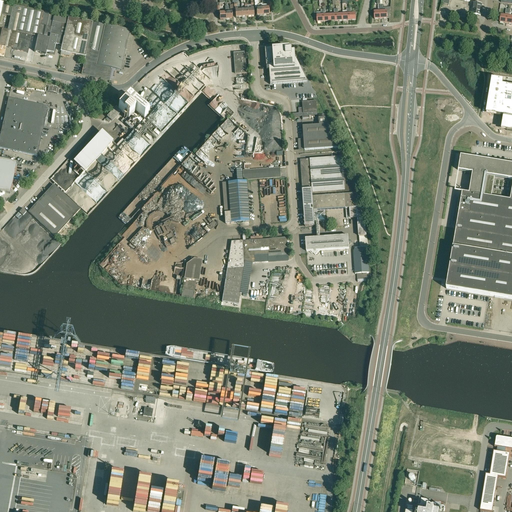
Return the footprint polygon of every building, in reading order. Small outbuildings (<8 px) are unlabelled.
[(262,4),(258,4),(257,0),(254,0),(255,8),(256,8),(257,16),(263,15),(262,8),(262,7),(262,4)] [(269,7),(271,7),(270,1),(267,1),(267,7),(266,7),(262,7),(262,8),(263,15),(269,15),(269,7)] [(11,16),(13,5),(4,3),(1,14),(11,16)] [(472,14),(480,15),(482,4),(473,3),(472,14)] [(37,37),(43,12),(13,5),(11,16),(18,18),(15,32),(17,32),(14,45),(16,45),(15,50),(16,50),(28,53),(32,35),(37,37)] [(46,55),(46,52),(55,14),(43,12),(37,37),(34,52),(46,55)] [(62,46),(68,17),(55,14),(46,52),(54,54),(56,44),(62,46)] [(85,57),(93,23),(68,17),(62,46),(61,52),(61,55),(69,57),(70,54),(85,57)] [(112,69),(116,69),(121,71),(130,31),(93,23),(85,57),(81,74),(109,80),(112,69)] [(8,30),(2,29),(0,39),(0,56),(4,58),(6,47),(13,49),(15,50),(16,45),(14,45),(17,32),(15,32),(8,30)] [(270,85),(307,82),(295,57),(293,57),(293,52),(290,53),(290,49),(288,49),(287,48),(277,48),(264,49),(266,67),(268,67),(270,85)] [(244,53),(234,53),(235,74),(246,73),(244,53)] [(511,87),(505,86),(505,87),(503,87),(503,82),(499,81),(495,107),(488,106),(487,112),(501,114),(501,117),(509,118),(507,130),(511,131),(511,87)] [(128,99),(126,97),(107,117),(113,122),(116,119),(117,119),(130,131),(142,118),(144,120),(148,116),(133,102),(129,98),(128,99)] [(9,99),(0,138),(0,148),(37,156),(48,107),(9,99)] [(294,117),(317,116),(316,101),(303,102),(304,113),(299,114),(293,114),(294,117)] [(339,148),(329,125),(324,115),(319,115),(319,125),(303,126),(304,140),(299,140),(299,150),(304,150),(305,150),(339,148)] [(470,181),(470,185),(471,185),(469,194),(462,193),(446,289),(511,299),(511,164),(461,156),(459,171),(473,173),(471,182),(470,181)] [(300,160),(305,227),(315,226),(315,222),(325,221),(324,210),(346,209),(347,219),(358,218),(359,236),(367,236),(364,214),(342,157),(300,160)] [(0,192),(10,195),(17,163),(0,159),(0,192)] [(243,171),(243,180),(281,178),(280,168),(243,171)] [(225,224),(249,222),(246,181),(222,183),(225,224)] [(45,194),(72,219),(80,209),(53,185),(45,194)] [(64,228),(72,219),(45,194),(37,203),(64,228)] [(55,237),(64,228),(37,203),(28,212),(55,237)] [(210,230),(217,225),(214,222),(208,227),(210,230)] [(307,252),(309,251),(312,254),(313,253),(316,255),(320,251),(349,249),(348,236),(325,237),(322,235),(317,235),(317,238),(306,239),(307,252)] [(222,298),(222,302),(238,304),(241,285),(244,268),(244,264),(254,263),(268,262),(288,261),(288,253),(287,245),(287,242),(287,241),(287,238),(277,238),(277,239),(266,239),(242,241),(237,241),(231,242),(222,298)] [(369,273),(367,247),(355,248),(353,252),(355,274),(357,274),(367,273),(369,273)] [(194,259),(186,265),(181,297),(193,299),(196,281),(199,282),(202,260),(194,259)] [(144,408),(143,416),(152,417),(153,409),(144,408)] [(506,449),(511,450),(511,439),(498,437),(497,437),(496,438),(496,439),(495,447),(499,448),(498,452),(494,452),(490,476),(506,479),(510,454),(505,454),(506,449)]
